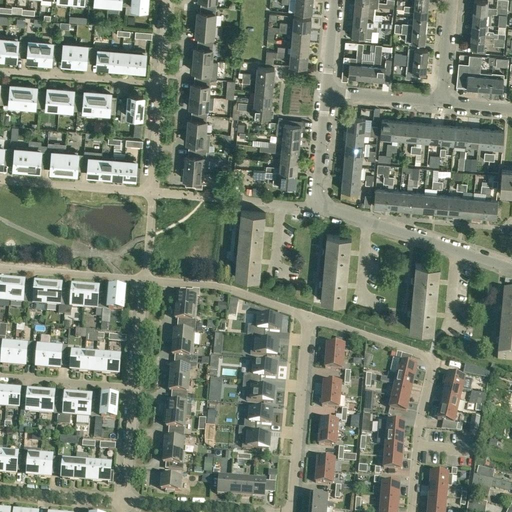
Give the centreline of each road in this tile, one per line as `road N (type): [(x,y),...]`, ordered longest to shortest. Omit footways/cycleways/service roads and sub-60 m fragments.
road 1 (residential): [(311,315),(432,360),(414,446)]
road 2 (residential): [(511,270),(319,202)]
road 3 (residential): [(311,315),(292,511)]
road 4 (residential): [(144,281),(215,287),(311,315)]
road 5 (residential): [(319,202),(151,193)]
road 6 (residential): [(158,88),(0,74)]
road 7 (residential): [(151,193),(0,180)]
road 8 (residential): [(0,269),(144,281)]
road 9 (residential): [(134,388),(0,378)]
road 10 (residential): [(251,511),(124,498)]
road 11 (residential): [(124,498),(0,489)]
